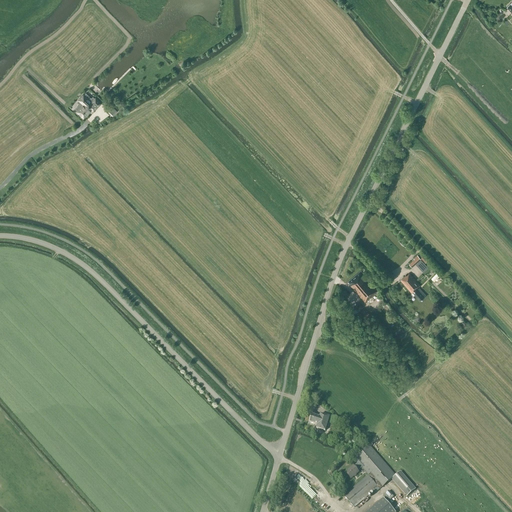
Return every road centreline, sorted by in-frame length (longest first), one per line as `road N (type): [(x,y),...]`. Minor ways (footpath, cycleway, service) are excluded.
road 1 (tertiary): [(281,450),(340,258),(468,0)]
road 2 (tertiary): [(281,450),(260,441),(76,260),(0,236)]
road 3 (track): [(350,237),(196,81),(200,69),(243,37),(243,0)]
